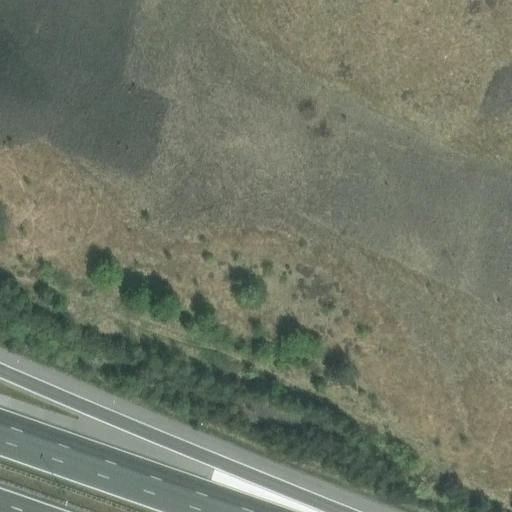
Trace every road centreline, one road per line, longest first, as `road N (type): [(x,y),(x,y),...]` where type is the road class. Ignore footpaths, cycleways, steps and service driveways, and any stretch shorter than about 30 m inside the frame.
road 1 (motorway): [(339,511),(0,370)]
road 2 (motorway): [(232,511),(0,430)]
